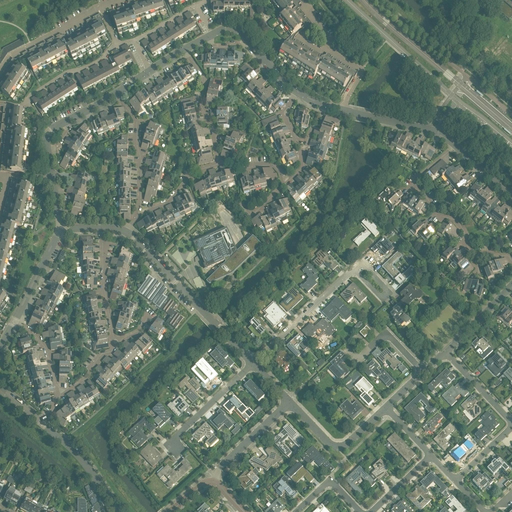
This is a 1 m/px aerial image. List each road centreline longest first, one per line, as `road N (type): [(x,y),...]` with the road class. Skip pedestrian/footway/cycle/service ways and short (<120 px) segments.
road 1 (residential): [(252,363),(125,231)]
road 2 (residential): [(476,256),(457,221),(436,213),(412,187),(454,146)]
road 3 (residential): [(252,363),(352,268)]
road 4 (residential): [(181,453),(170,441),(252,363)]
road 5 (residential): [(289,402),(337,447),(385,407)]
road 6 (residential): [(141,214),(136,122),(116,93)]
road 7 (secondary): [(437,83),(347,0)]
road 8 (residential): [(218,162),(201,104),(202,76),(184,48)]
road 9 (residential): [(100,6),(9,56),(0,70)]
